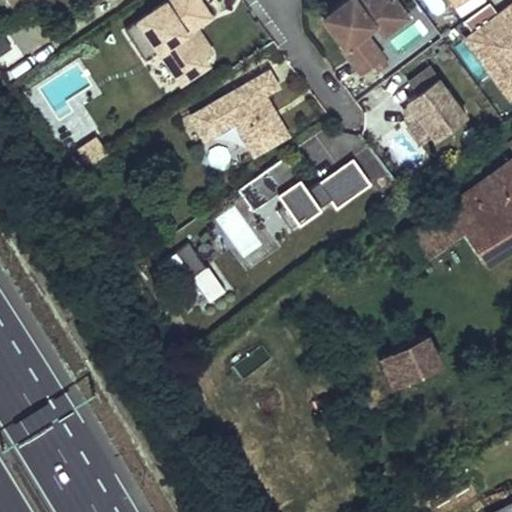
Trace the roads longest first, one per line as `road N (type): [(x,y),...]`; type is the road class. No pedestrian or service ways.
road 1 (motorway): [(98,511),(42,402),(0,343)]
road 2 (unknown): [(263,0),(345,115)]
